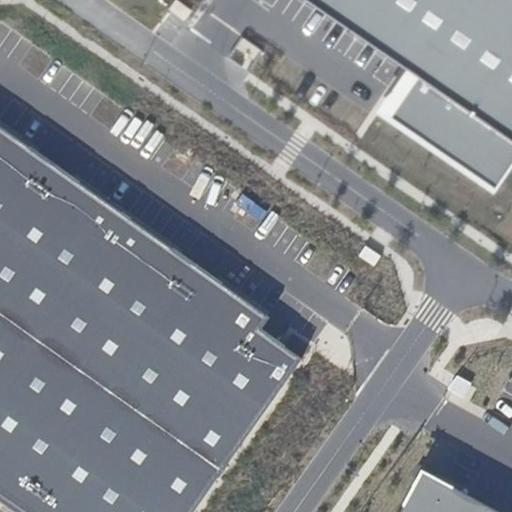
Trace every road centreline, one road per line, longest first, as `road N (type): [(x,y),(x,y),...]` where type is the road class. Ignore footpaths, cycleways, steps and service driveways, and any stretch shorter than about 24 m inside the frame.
road 1 (residential): [(467,262),(151,47)]
road 2 (residential): [(298,511),(467,262)]
